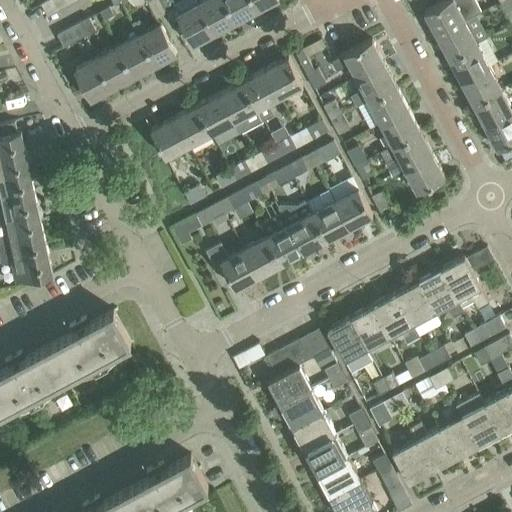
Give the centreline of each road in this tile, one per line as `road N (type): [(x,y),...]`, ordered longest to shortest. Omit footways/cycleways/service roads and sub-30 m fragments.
road 1 (residential): [(191,348),(490,198)]
road 2 (residential): [(76,137),(319,4)]
road 3 (residential): [(490,198),(386,0)]
road 4 (residential): [(32,511),(221,409)]
road 5 (residential): [(0,340),(141,264)]
road 6 (residential): [(76,137),(2,0)]
road 7 (residential): [(141,264),(76,137)]
